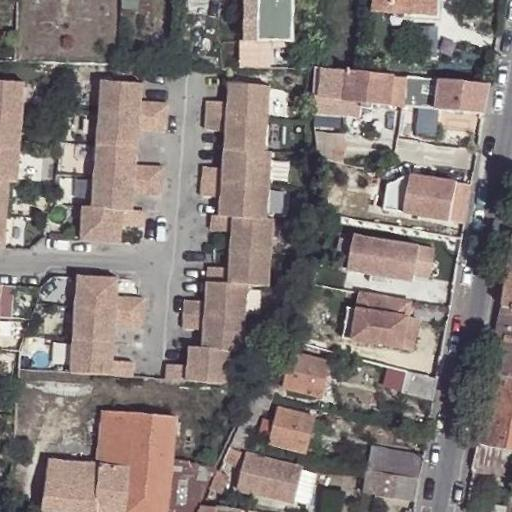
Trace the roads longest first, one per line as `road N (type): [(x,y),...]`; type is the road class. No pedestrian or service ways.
road 1 (residential): [(442,511),(511,121)]
road 2 (residential): [(172,265),(0,258)]
road 3 (residential): [(186,94),(172,265)]
